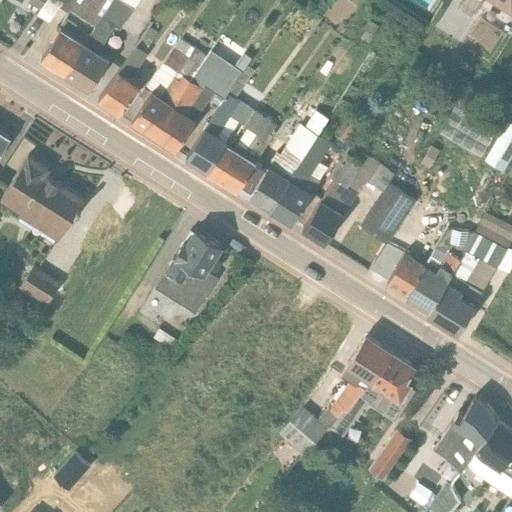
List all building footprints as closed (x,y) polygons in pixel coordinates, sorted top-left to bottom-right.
[(49,21),(63,1),(61,0),(29,0),(28,2),(40,10),(38,14),(49,21)] [(95,26),(111,0),(63,0),(59,7),(68,13),(69,11),(95,26)] [(138,0),(111,0),(103,15),(122,28),(138,0)] [(511,0),(487,0),(511,15),(511,14),(511,0)] [(90,34),(65,19),(59,27),(57,26),(49,39),(52,40),(41,58),(65,73),(90,34)] [(65,73),(89,88),(100,71),(103,72),(111,62),(97,52),(108,35),(95,26),(90,34),(65,73)] [(144,50),(157,32),(149,26),(98,97),(119,112),(140,83),(130,76),(147,53),(144,50)] [(189,80),(205,55),(179,38),(123,115),(134,123),(153,135),(189,80)] [(235,98),(254,69),(246,63),(186,156),(207,170),(227,140),(226,139),(238,121),(242,123),(252,108),(239,100),(238,100),(235,98)] [(206,79),(197,73),(191,82),(189,80),(153,135),(175,149),(213,90),(203,84),(206,79)] [(225,143),(209,168),(225,178),(224,180),(238,189),(256,162),(278,125),(252,108),(242,123),(248,127),(234,147),(225,143)] [(317,133),(327,117),(314,110),(304,126),(299,123),(280,153),(276,151),(266,168),(256,162),(238,189),(248,195),(248,196),(269,209),(317,133)] [(346,141),(358,124),(346,116),(335,134),(346,141)] [(484,159),(502,170),(511,154),(511,123),(507,121),(484,159)] [(0,152),(10,136),(0,129),(0,152)] [(318,161),(330,142),(317,133),(269,209),(274,212),(298,211),(327,166),(318,161)] [(382,190),(393,173),(351,145),(331,176),(332,178),(302,228),(324,243),(348,208),(349,206),(367,181),(382,190)] [(50,167),(28,153),(0,198),(0,199),(21,213),(18,219),(31,228),(32,231),(36,234),(39,233),(53,241),(55,239),(58,240),(85,197),(46,174),(50,167)] [(415,200),(388,181),(359,226),(387,245),(415,200)] [(474,304),(496,266),(507,272),(510,268),(511,263),(511,249),(507,247),(511,237),(511,226),(484,211),(473,231),(427,313),(458,332),(475,305),(474,304)] [(429,309),(473,231),(446,227),(425,262),(404,251),(386,282),(429,309)] [(207,236),(205,239),(190,230),(154,286),(195,312),(217,277),(206,269),(222,245),(207,236)] [(20,287),(46,303),(60,280),(33,264),(20,287)] [(176,339),(158,328),(153,337),(171,348),(176,339)] [(373,382),(392,351),(365,334),(341,372),(349,378),(328,408),(327,407),(317,418),(300,404),(279,433),(285,439),(304,454),(329,425),(342,408),(346,410),(366,381),(373,382)] [(410,383),(405,379),(413,365),(392,351),(373,382),(366,381),(346,410),(342,408),(329,425),(332,428),(348,427),(366,402),(393,420),(412,390),(408,387),(410,383)] [(467,458),(498,411),(475,395),(463,413),(457,409),(431,448),(460,467),(467,458)] [(511,420),(498,411),(467,458),(494,476),(511,488),(511,486),(511,420)] [(368,468),(382,478),(411,438),(396,428),(368,468)] [(56,472),(71,485),(92,462),(77,449),(56,472)] [(432,491),(424,503),(436,511),(440,511),(457,490),(445,481),(436,494),(432,491)]
